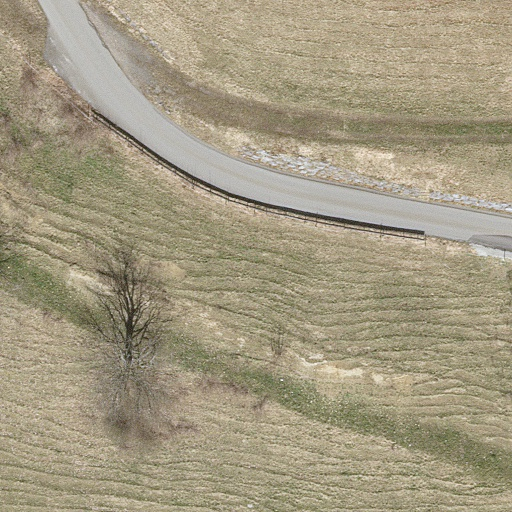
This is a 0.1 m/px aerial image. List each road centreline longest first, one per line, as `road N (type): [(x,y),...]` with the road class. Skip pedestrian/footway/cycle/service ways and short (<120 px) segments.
road 1 (residential): [(511,235),(316,201),(204,163),(121,97),(57,0)]
road 2 (track): [(59,3),(168,82),(266,122),(386,137),(511,131)]
road 3 (track): [(100,71),(0,1)]
